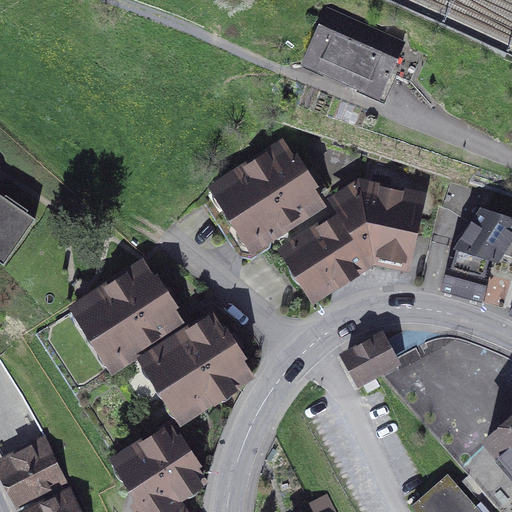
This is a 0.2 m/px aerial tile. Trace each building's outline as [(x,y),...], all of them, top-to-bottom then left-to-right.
[(402,40),(322,2),(298,54),(377,91),(402,40)] [(271,147),(189,190),(225,257),(306,214),(271,147)] [(318,224),(264,256),(292,303),(356,265),(402,275),(418,199),(350,184),(324,194),(318,224)] [(0,194),(0,265),(4,268),(37,219),(0,194)] [(493,267),(511,241),(511,218),(482,209),(454,248),(443,290),(483,302),(493,267)] [(146,265),(77,307),(114,367),(142,350),(184,418),(248,379),(210,317),(187,331),(146,265)] [(378,341),(335,362),(349,390),(392,368),(378,341)] [(45,438),(1,360),(0,360),(0,449),(4,458),(45,438)] [(511,413),(478,440),(511,483),(511,413)] [(168,425),(119,460),(151,511),(177,511),(171,501),(202,484),(168,425)] [(80,511),(47,440),(0,462),(0,464),(22,511),(80,511)] [(480,511),(450,477),(415,507),(419,511),(480,511)]
